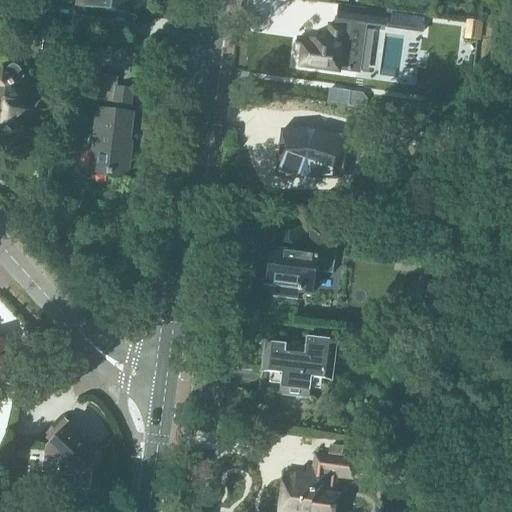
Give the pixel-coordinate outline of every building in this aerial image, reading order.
[(76,0),(76,6),(78,6),(77,12),(87,13),(88,8),(131,14),(132,10),(142,12),(143,0),(76,0)] [(29,4),(26,30),(50,33),(54,8),(29,4)] [(297,38),(295,52),(301,53),(300,66),(338,71),(338,69),(357,71),(364,23),(421,31),(423,17),(339,7),(336,26),(328,25),(326,42),(297,38)] [(467,21),(465,38),(477,40),(479,23),(467,21)] [(0,26),(0,39),(23,42),(24,30),(0,26)] [(46,35),(43,50),(52,52),(80,55),(82,40),(54,36),(46,35)] [(0,128),(1,128),(24,111),(19,104),(21,101),(14,91),(17,89),(16,88),(24,82),(25,78),(24,75),(21,69),(17,67),(13,67),(5,73),(1,68),(0,69),(0,128)] [(92,75),(89,99),(103,101),(113,102),(116,78),(106,77),(92,75)] [(97,110),(89,174),(90,174),(91,170),(107,172),(107,175),(112,175),(126,176),(129,152),(125,151),(126,143),(128,143),(132,114),(129,114),(132,90),(117,88),(114,112),(97,110)] [(279,140),(276,163),(284,179),(332,179),(347,143),(348,141),(340,140),(306,132),(280,133),(279,140)] [(436,135),(431,162),(448,165),(453,138),(436,135)] [(265,264),(262,285),(274,287),(273,297),(297,300),(298,291),(313,293),(316,271),(329,273),(333,241),(337,242),(338,229),(312,226),(308,256),(301,255),(305,226),(277,222),(273,251),(271,251),(269,265),(265,264)] [(424,273),(420,304),(438,306),(442,275),(424,273)] [(265,342),(261,372),(281,375),(279,395),(308,398),(311,378),(331,381),(336,341),(306,337),(304,349),(285,346),(286,345),(265,342)] [(0,338),(0,367),(1,367),(10,342),(0,338)] [(46,449),(44,468),(57,470),(57,474),(76,476),(74,490),(89,492),(91,475),(95,446),(71,423),(46,449)] [(279,511),(341,511),(342,503),(338,503),(339,496),(322,495),(325,472),(353,475),(355,461),(315,455),(311,477),(285,474),(279,511)]
